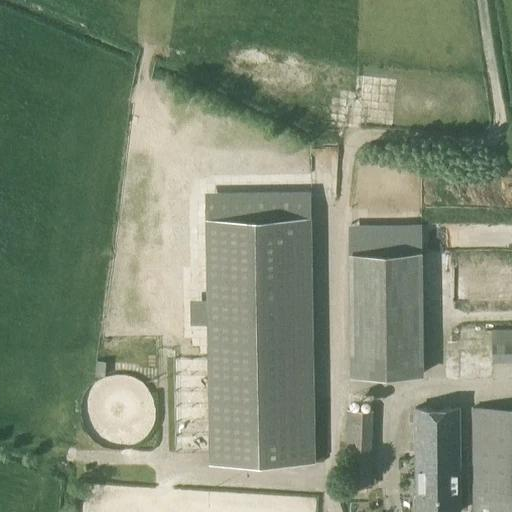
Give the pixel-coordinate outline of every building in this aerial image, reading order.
[(487,188),(486,173),(470,174),(471,188),(487,188)] [(210,461),(315,460),(311,215),(206,217),(210,461)] [(349,252),(350,373),(423,372),(422,251),(349,252)] [(186,296),(187,319),(201,318),(200,295),(186,296)] [(511,511),(511,406),(471,406),(472,511),(511,511)] [(415,407),(415,467),(416,511),(460,510),(459,407),(415,407)] [(347,408),(344,483),(370,484),(373,410),(347,408)]
